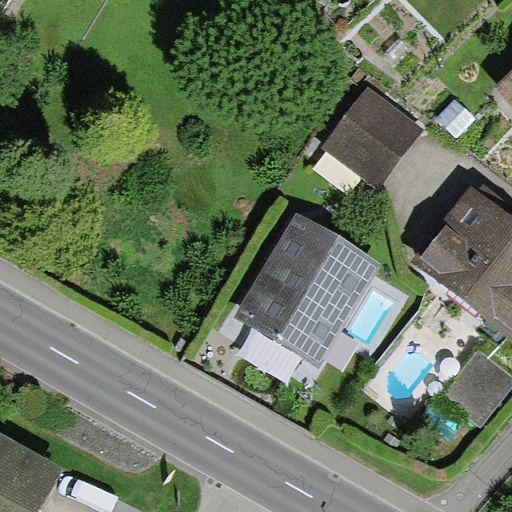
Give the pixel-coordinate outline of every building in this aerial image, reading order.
[(511,69),(493,86),(511,107),(511,69)] [(377,191),(425,129),(370,86),(322,148),(377,191)] [(457,100),(437,119),(457,139),(476,119),(457,100)] [(511,217),(474,188),(414,263),(511,340),(511,217)] [(380,263),(299,214),(236,318),(318,367),(380,263)] [(511,388),(511,377),(478,350),(441,395),(481,427),(511,388)] [(0,435),(0,511),(40,511),(63,471),(0,435)]
